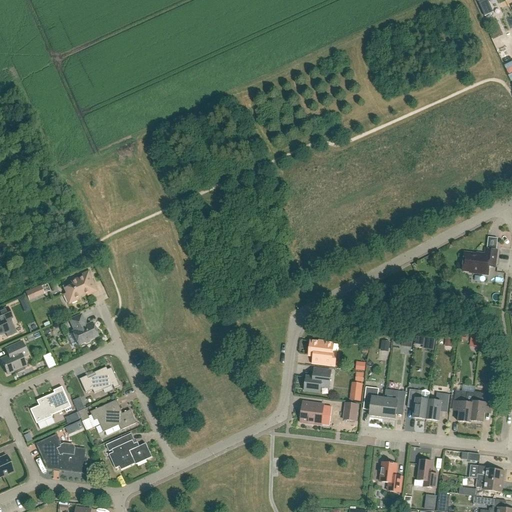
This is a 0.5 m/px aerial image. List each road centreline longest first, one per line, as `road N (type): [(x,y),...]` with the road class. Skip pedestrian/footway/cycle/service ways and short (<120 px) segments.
road 1 (residential): [(502,207),(308,309),(294,329),(282,410),(175,467)]
road 2 (residential): [(175,467),(119,342)]
road 3 (residential): [(510,449),(376,433)]
road 4 (residential): [(0,396),(119,342)]
